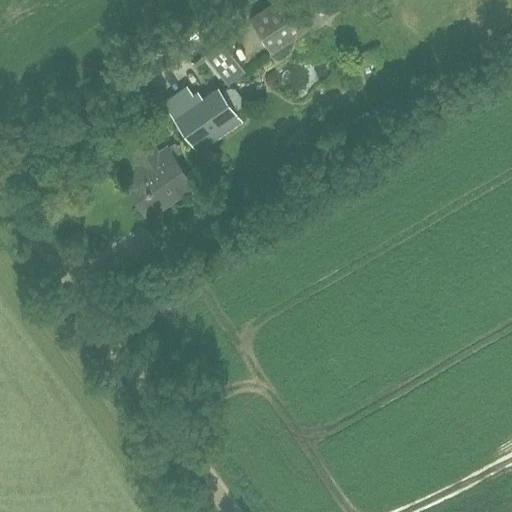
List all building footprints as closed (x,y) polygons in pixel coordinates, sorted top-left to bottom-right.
[(271,0),(251,13),(274,48),(343,4),(340,0),(271,0)] [(235,35),(250,20),(240,10),(225,25),(235,35)] [(228,79),(244,70),(227,40),(211,50),(228,79)] [(191,91),(185,82),(163,98),(171,111),(175,118),(174,119),(197,151),(240,122),(231,109),(241,104),(243,98),(242,96),(234,86),(231,85),(228,85),(218,91),(217,88),(204,98),(197,88),(191,91)] [(157,153),(147,139),(131,150),(141,164),(131,171),(134,175),(124,182),(145,212),(160,201),(157,198),(164,193),(170,201),(193,185),(173,156),(180,152),(174,142),(166,147),(157,153)] [(220,226),(238,214),(218,183),(198,195),(220,226)]
